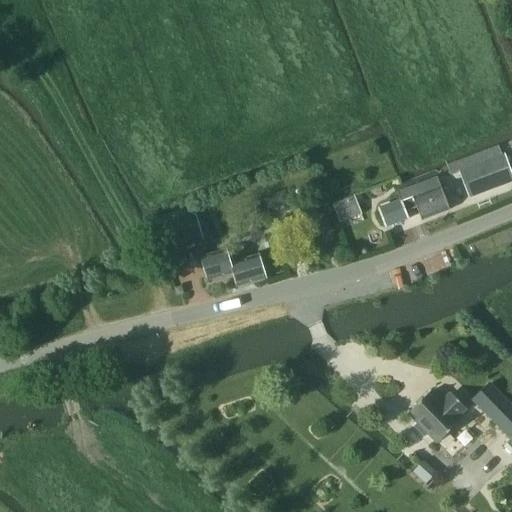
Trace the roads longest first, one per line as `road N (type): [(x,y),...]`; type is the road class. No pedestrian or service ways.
road 1 (unclassified): [(511,218),(349,278),(0,369)]
road 2 (track): [(46,221),(82,272),(101,337)]
